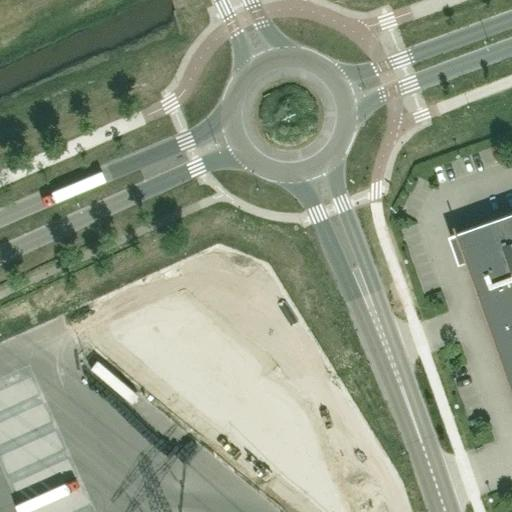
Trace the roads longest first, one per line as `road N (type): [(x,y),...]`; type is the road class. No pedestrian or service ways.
road 1 (secondary): [(0,255),(242,149)]
road 2 (secondary): [(231,117),(0,220)]
road 3 (unclassified): [(393,347),(324,156)]
road 4 (unclassified): [(301,169),(378,353)]
road 5 (secondary): [(511,18),(330,81)]
road 6 (secondary): [(342,115),(511,47)]
